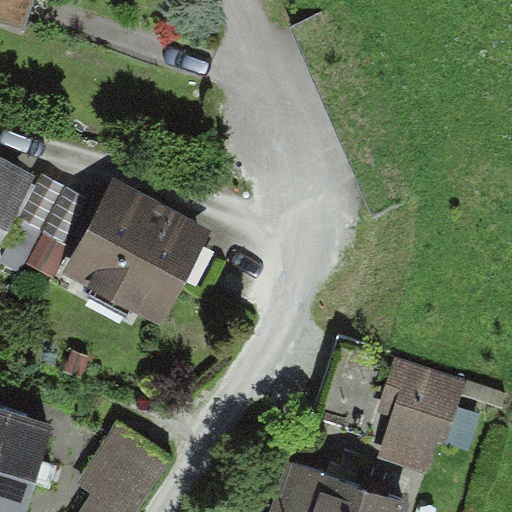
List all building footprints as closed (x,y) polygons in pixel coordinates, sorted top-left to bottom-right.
[(0,0),(0,18),(19,24),(26,0),(0,0)] [(0,234),(33,175),(0,157),(0,234)] [(203,228),(106,176),(54,272),(150,324),(203,228)] [(460,381),(386,356),(363,422),(382,428),(373,453),(429,472),(460,381)] [(18,511),(45,426),(0,411),(0,511),(18,511)] [(139,511),(174,461),(116,423),(81,475),(95,484),(76,511),(139,511)] [(404,511),(408,502),(280,460),(262,511),(404,511)]
